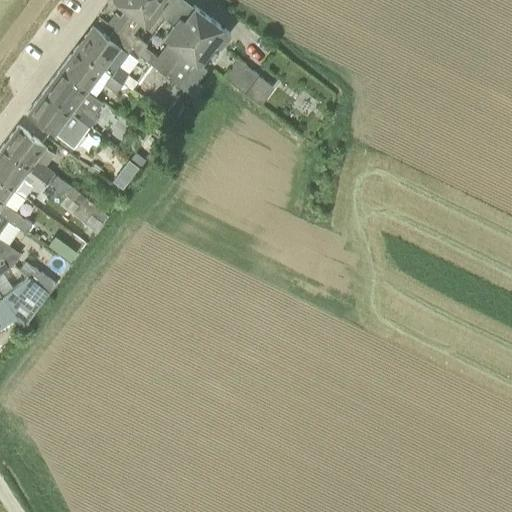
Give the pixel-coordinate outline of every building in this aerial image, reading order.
[(108,23),(114,27),(136,0),(115,0),(126,8),(121,15),(116,12),(108,23)] [(110,32),(132,48),(139,53),(167,13),(161,8),(164,4),(159,0),(136,0),(114,27),(110,32)] [(139,53),(164,71),(207,14),(193,3),(183,16),(179,13),(175,19),(167,13),(139,53)] [(194,93),(202,83),(198,80),(207,67),(201,62),(213,40),(219,44),(229,30),(207,14),(164,71),(185,87),(194,93)] [(76,46),(123,81),(130,71),(121,65),(132,48),(110,32),(108,35),(93,24),(76,46)] [(116,90),(123,81),(76,46),(60,67),(88,89),(89,89),(97,95),(106,82),(116,90)] [(243,91),(262,105),(276,87),(257,73),(236,57),(222,76),(243,91)] [(44,89),(93,126),(98,118),(95,116),(105,101),(97,95),(89,89),(88,89),(60,67),(44,89)] [(194,93),(185,87),(168,111),(176,117),(194,93)] [(77,147),(93,126),(44,89),(28,111),(77,147)] [(107,193),(98,205),(70,183),(54,172),(55,171),(47,165),(55,153),(45,146),(46,145),(18,124),(2,145),(48,180),(68,195),(103,222),(108,213),(117,200),(107,193)] [(23,176),(41,190),(48,180),(2,145),(0,148),(0,177),(14,188),(23,176)] [(0,212),(7,218),(15,224),(16,223),(19,226),(25,230),(32,222),(4,201),(14,188),(0,177),(0,212)] [(62,204),(97,231),(103,222),(68,195),(62,204)] [(0,252),(0,253),(7,242),(19,226),(16,223),(15,224),(7,218),(0,212),(0,252)] [(0,294),(2,294),(0,291),(0,272),(13,263),(0,253),(0,294)] [(29,275),(49,290),(50,291),(55,284),(34,268),(32,270),(24,264),(20,268),(29,275)] [(15,313),(24,326),(49,290),(29,275),(2,294),(0,294),(0,324),(9,318),(15,313)]
